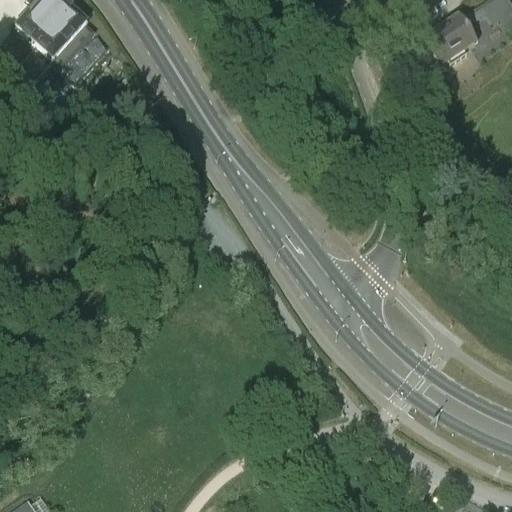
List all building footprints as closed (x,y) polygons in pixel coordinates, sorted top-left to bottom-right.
[(32,15),(2,49),(16,62),(15,63),(21,69),(15,76),(32,91),(33,90),(50,70),(59,78),(92,41),(83,33),(84,32),(48,0),(30,0),(23,8),(32,15)] [(273,7),(270,0),(254,0),(259,12),(273,7)] [(475,49),(457,22),(438,34),(435,29),(428,34),(431,40),(418,48),(425,58),(421,61),(430,76),(435,73),(436,74),(475,49)] [(443,71),(452,85),(480,66),(471,52),(443,71)] [(90,273),(108,278),(112,260),(95,255),(90,273)]
